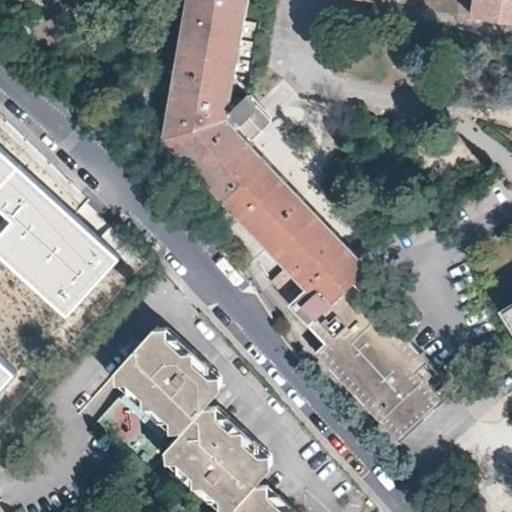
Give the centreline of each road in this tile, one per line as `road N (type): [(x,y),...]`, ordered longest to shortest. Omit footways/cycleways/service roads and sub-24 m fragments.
road 1 (residential): [(210,278),(411,511)]
road 2 (residential): [(0,77),(210,278)]
road 3 (residential): [(172,302),(345,511)]
road 4 (residential): [(0,467),(147,301),(172,302)]
